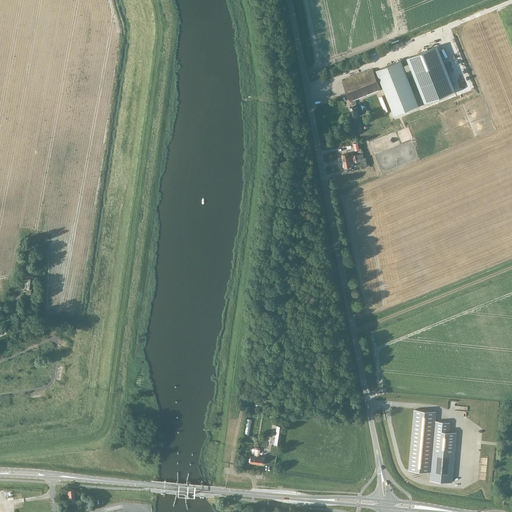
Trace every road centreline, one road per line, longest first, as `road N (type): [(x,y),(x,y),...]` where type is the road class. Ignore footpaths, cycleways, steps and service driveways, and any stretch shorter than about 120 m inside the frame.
road 1 (unclassified): [(386,504),(289,0)]
road 2 (primary): [(386,504),(0,473)]
